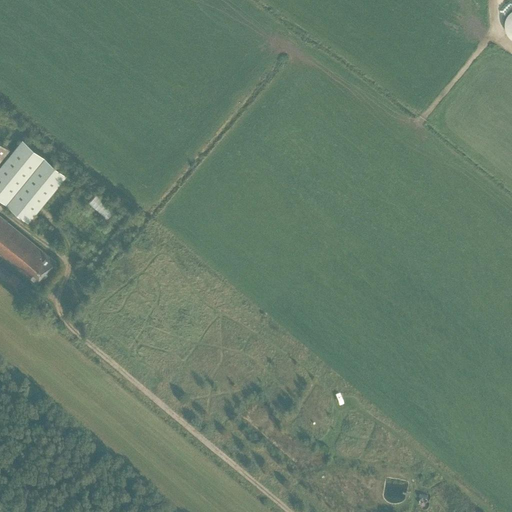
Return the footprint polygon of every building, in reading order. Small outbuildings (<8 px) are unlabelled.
[(0,167),(0,198),(29,222),(67,176),(23,139),(0,167)] [(0,163),(11,150),(0,141),(0,163)] [(108,217),(116,209),(97,192),(89,201),(108,217)] [(0,253),(38,285),(57,263),(0,215),(0,253)] [(15,287),(20,280),(12,274),(12,275),(0,264),(0,276),(7,281),(15,287)]
